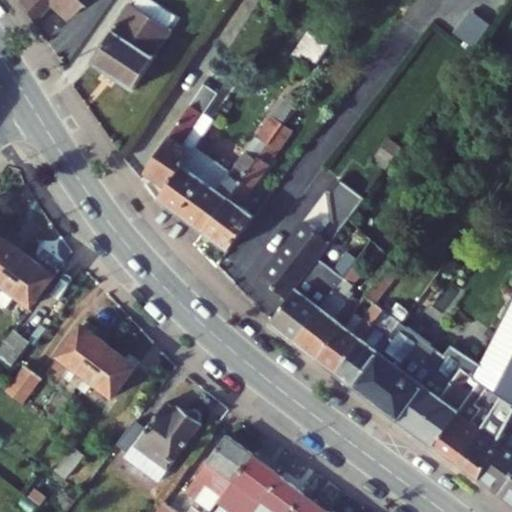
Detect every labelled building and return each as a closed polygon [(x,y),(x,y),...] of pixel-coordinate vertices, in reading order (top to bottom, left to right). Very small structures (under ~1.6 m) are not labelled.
[(15,0),(28,17),(41,0),(43,0),(73,22),(89,0),(15,0)] [(131,4),(94,64),(136,89),(174,31),(168,27),(175,16),(149,0),(139,0),(136,7),(131,4)] [(483,40),(492,29),(472,14),(456,35),(459,37),(467,27),(483,40)] [(476,50),(483,40),(467,27),(459,37),(476,50)] [(508,63),(495,54),(481,74),(495,83),(508,63)] [(201,114),(190,108),(148,174),(171,187),(185,165),(194,151),(183,143),(201,114)] [(270,116),(218,190),(204,179),(181,213),(204,230),(279,122),(270,116)] [(238,203),(290,130),(279,122),(204,230),(231,249),(256,214),(238,203)] [(181,213),(204,179),(185,165),(171,187),(163,200),(181,213)] [(262,275),(290,296),(294,290),(350,217),(366,195),(338,174),(328,187),(335,219),(324,234),(304,219),(262,275)] [(20,239),(12,233),(0,250),(0,297),(10,305),(21,290),(40,263),(17,245),(20,239)] [(64,270),(59,277),(40,263),(21,290),(48,310),(72,276),(64,270)] [(290,296),(272,320),(297,341),(343,282),(329,272),(323,284),(315,281),(303,298),(294,290),(290,296)] [(343,282),(297,341),(319,359),(344,327),(336,322),(353,299),(344,294),(349,286),(343,282)] [(344,327),(319,359),(340,375),(383,315),(372,308),(354,333),(344,327)] [(340,375),(349,383),(355,388),(398,327),(383,315),(340,375)] [(440,359),(444,360),(454,367),(461,373),(472,380),(480,386),(482,383),(511,328),(511,317),(482,373),(448,349),(440,359)] [(105,325),(99,320),(61,369),(94,392),(103,380),(125,351),(100,333),(105,325)] [(355,388),(395,418),(400,423),(423,390),(444,360),(440,359),(421,344),(398,327),(355,388)] [(511,328),(482,383),(499,396),(511,406),(511,328)] [(46,344),(31,332),(11,359),(27,370),(46,344)] [(148,356),(141,363),(125,351),(103,380),(128,399),(154,361),(148,356)] [(423,390),(400,423),(418,436),(461,373),(454,367),(444,360),(423,390)] [(61,381),(42,367),(25,392),(43,405),(61,381)] [(461,373),(418,436),(435,448),(459,414),(451,407),(472,380),(461,373)] [(511,414),(511,406),(499,396),(492,407),(509,420),(511,414)] [(159,437),(148,428),(127,456),(138,465),(153,445),(188,472),(221,425),(213,418),(214,414),(203,405),(200,408),(196,405),(192,411),(183,405),(159,437)] [(466,406),(459,414),(435,448),(453,463),(473,434),(463,429),(475,411),(466,406)] [(482,440),(473,434),(453,463),(477,480),(501,435),(506,426),(493,423),(482,440)] [(477,480),(496,494),(511,473),(511,443),(501,435),(477,480)] [(275,458),(246,438),(209,493),(235,511),(255,485),(275,458)] [(104,455),(94,447),(72,474),(84,483),(104,455)] [(280,511),(285,505),(304,479),(275,458),(255,485),(270,496),(262,509),(265,511),(280,511)] [(511,473),(496,494),(511,505),(511,473)] [(317,511),(329,497),(304,479),(285,505),(280,511),(317,511)] [(350,511),(329,497),(317,511),(350,511)] [(200,511),(186,500),(176,511),(200,511)]
